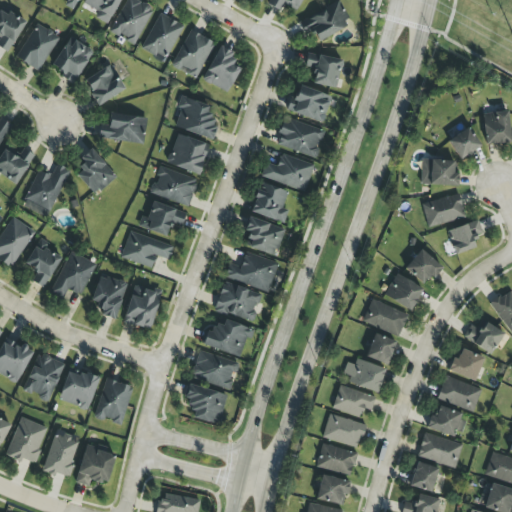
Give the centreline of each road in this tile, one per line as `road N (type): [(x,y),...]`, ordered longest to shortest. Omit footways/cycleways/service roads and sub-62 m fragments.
road 1 (secondary): [(264,511),(429,0)]
road 2 (residential): [(276,47),(230,201),(154,366),(120,511)]
road 3 (secondary): [(393,0),(241,457)]
road 4 (residential): [(374,511),(433,329),(460,289),(511,252)]
road 5 (residential): [(0,297),(65,334),(154,366)]
